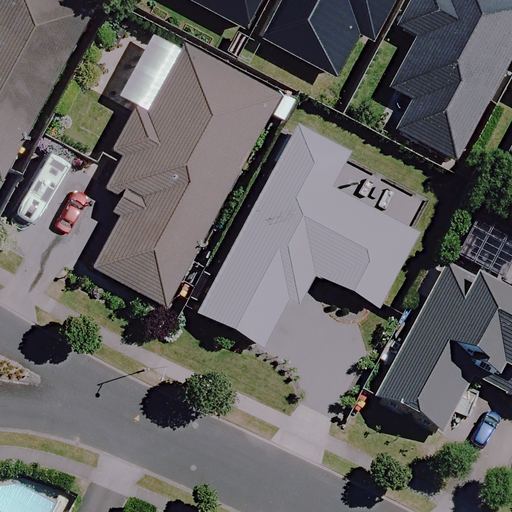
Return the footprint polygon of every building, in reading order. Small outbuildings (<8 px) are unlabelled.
[(257,0),(188,0),(242,28),(257,0)] [(280,0),(260,39),(332,76),(354,34),(369,41),(390,0),(280,0)] [(511,0),(417,0),(401,31),(420,41),(393,93),(415,105),(399,135),(456,166),(511,61),(511,0)] [(0,165),(65,38),(0,5),(0,165)] [(259,113),(181,71),(74,269),(153,311),(259,113)] [(251,353),(276,305),(287,311),(304,280),(365,312),(405,237),(317,191),(335,157),(283,130),(184,318),(251,353)] [(511,312),(432,274),(366,409),(438,444),(464,389),(511,412),(511,312)]
